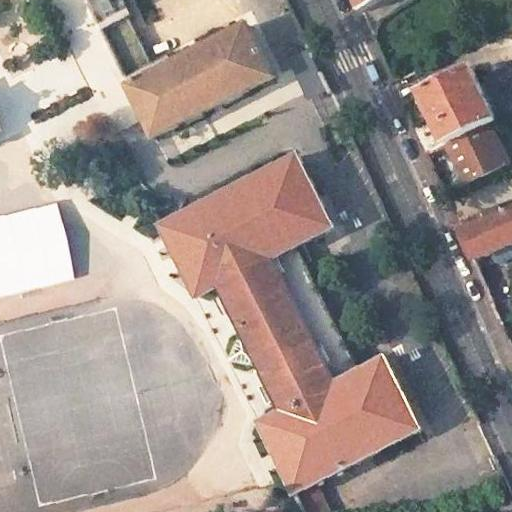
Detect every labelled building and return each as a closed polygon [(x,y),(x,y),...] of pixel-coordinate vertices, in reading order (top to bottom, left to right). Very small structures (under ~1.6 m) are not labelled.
[(90,0),(157,137),(280,76),(254,23),(155,72),(129,20),(133,18),(123,0),(90,0)] [(356,0),(362,11),(379,0),(356,0)] [(312,49),(290,59),(299,78),(309,100),(332,89),(316,57),(312,49)] [(511,112),(511,72),(481,87),(473,69),(426,92),(451,144),(490,126),(497,123),(496,120),(511,112)] [(490,126),(451,144),(469,180),(508,163),(490,126)] [(303,156),(166,225),(201,297),(226,284),(287,409),(262,421),(297,495),(318,484),(426,430),(390,357),(363,371),(301,247),(339,227),(303,156)] [(473,259),(511,244),(511,203),(457,225),(473,259)] [(318,484),(297,495),(306,511),(333,511),(334,511),(318,484)]
